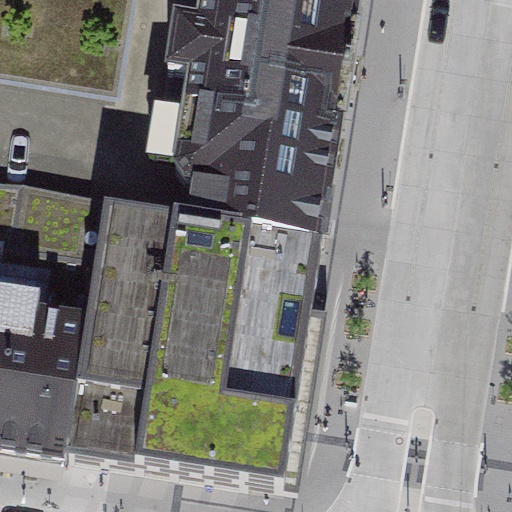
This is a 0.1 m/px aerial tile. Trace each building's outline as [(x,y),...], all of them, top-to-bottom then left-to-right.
[(142,0),(0,0),(0,86),(125,107),(142,0)] [(201,196),(196,232),(325,252),(365,0),(207,0),(201,34),(178,30),(170,81),(194,85),(178,179),(190,195),(201,196)] [(16,255),(100,268),(108,219),(110,208),(27,191),(16,255)] [(90,334),(70,468),(302,504),(330,324),(314,321),(325,252),(196,232),(108,219),(100,268),(90,334)] [(0,457),(70,468),(90,334),(0,320),(0,457)]
